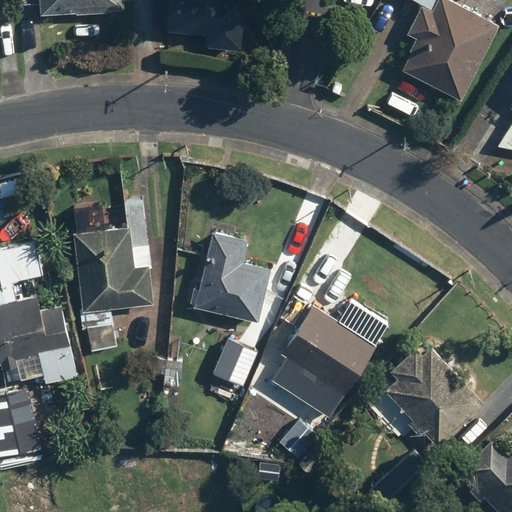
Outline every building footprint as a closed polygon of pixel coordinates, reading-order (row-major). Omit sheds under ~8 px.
[(502,20),(500,19),(508,0),(507,0),(421,0),(407,32),(417,36),(405,65),(469,93),(502,20)] [(76,230),(85,301),(156,293),(147,222),(76,230)] [(245,257),(250,234),(216,226),(211,249),(209,249),(198,299),(261,313),(272,263),(245,257)] [(39,238),(0,247),(0,267),(4,282),(48,270),(39,238)] [(65,289),(0,304),(0,369),(80,351),(65,289)] [(326,300),(288,349),(344,391),(381,342),(326,300)] [(117,319),(90,323),(93,349),(120,346),(117,319)] [(226,332),(211,366),(249,383),(264,349),(226,332)] [(439,344),(391,384),(443,445),(491,406),(439,344)] [(0,393),(0,429),(6,453),(44,444),(30,386),(0,393)] [(511,422),(499,435),(511,447),(511,422)] [(298,430),(287,443),(309,462),(320,448),(298,430)] [(417,446),(378,486),(401,509),(441,470),(417,446)] [(168,458),(122,468),(129,504),(176,494),(168,458)]
